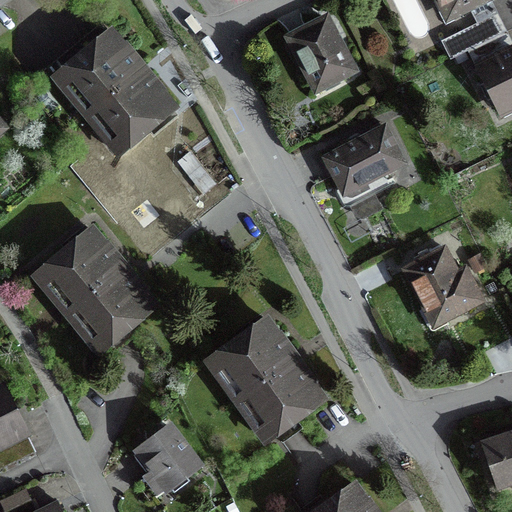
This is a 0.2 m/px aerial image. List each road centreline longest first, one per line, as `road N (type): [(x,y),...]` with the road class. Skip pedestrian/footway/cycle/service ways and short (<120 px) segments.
road 1 (residential): [(396,420),(194,41)]
road 2 (residential): [(106,511),(0,301)]
